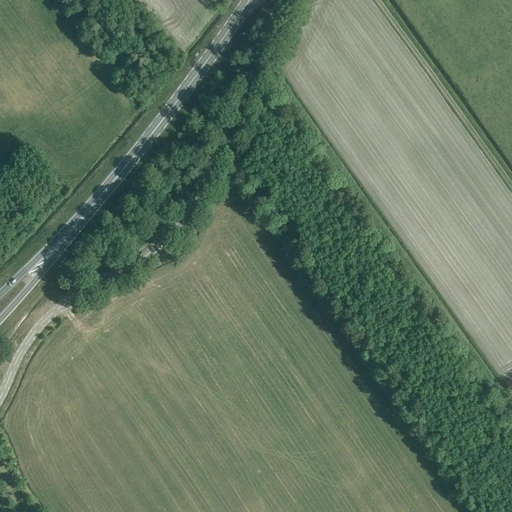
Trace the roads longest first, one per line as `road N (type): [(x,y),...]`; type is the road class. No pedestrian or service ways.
road 1 (unclassified): [(0,397),(22,348),(51,313),(133,265),(184,214),(282,0)]
road 2 (primary): [(83,215),(248,0)]
road 3 (track): [(380,0),(511,186)]
road 4 (primary): [(0,319),(83,215)]
